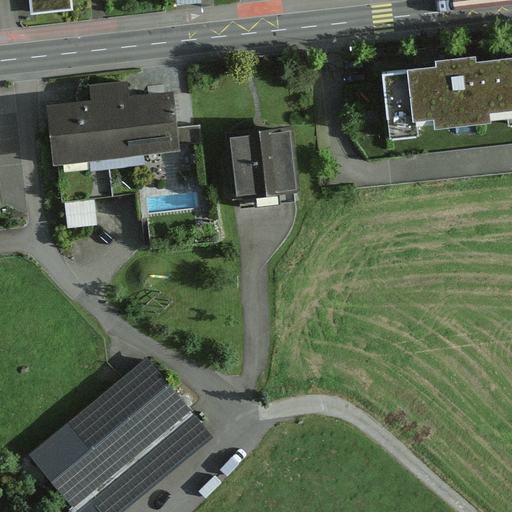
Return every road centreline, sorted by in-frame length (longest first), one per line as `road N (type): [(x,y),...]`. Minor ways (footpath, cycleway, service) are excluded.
road 1 (secondary): [(511,4),(20,58)]
road 2 (residential): [(251,418),(85,300),(41,240),(20,58)]
road 3 (residential): [(466,511),(332,405),(251,418)]
road 4 (residential): [(251,418),(252,277),(262,222)]
road 5 (residential): [(167,511),(251,418)]
